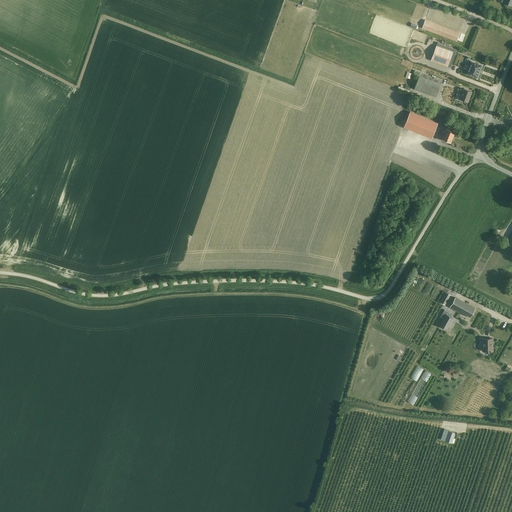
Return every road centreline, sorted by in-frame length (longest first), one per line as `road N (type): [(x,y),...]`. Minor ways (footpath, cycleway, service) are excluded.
road 1 (unclassified): [(0,273),(100,296),(239,280),(313,284),(375,299),(388,292),(455,180),(481,158)]
road 2 (track): [(511,431),(349,408)]
